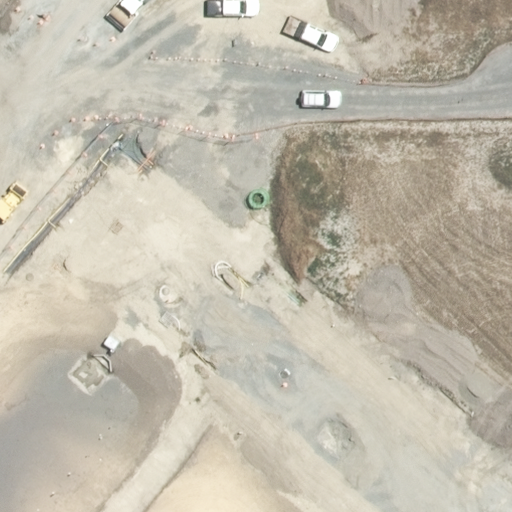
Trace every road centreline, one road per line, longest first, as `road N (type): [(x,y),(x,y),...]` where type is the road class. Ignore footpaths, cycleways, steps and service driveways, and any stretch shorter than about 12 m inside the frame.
road 1 (residential): [(391,511),(216,362)]
road 2 (secondary): [(100,0),(0,113)]
